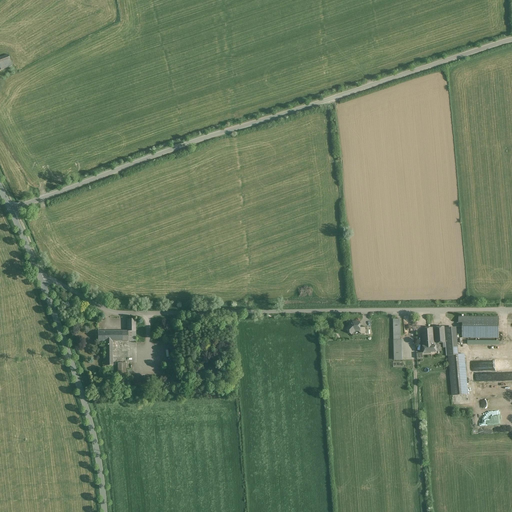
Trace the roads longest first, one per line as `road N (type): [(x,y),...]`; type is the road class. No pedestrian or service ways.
road 1 (unclassified): [(9,210),(511,39)]
road 2 (unclassified): [(40,278),(115,312),(139,314),(511,309)]
road 3 (tertiary): [(40,278),(90,418),(105,511)]
